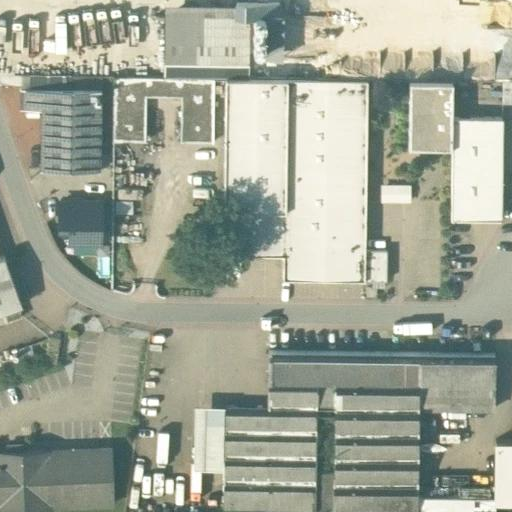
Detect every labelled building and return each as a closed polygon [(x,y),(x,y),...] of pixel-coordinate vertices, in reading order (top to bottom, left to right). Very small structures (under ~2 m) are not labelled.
[(56,39),(97,39),(97,3),(80,4),(80,14),(57,14),(57,6),(5,6),(5,47),(42,47),(42,21),(55,21),(56,39)] [(249,17),(165,15),(163,76),(213,77),(248,77),(249,17)] [(320,51),(255,50),(255,77),(320,78),(320,51)] [(101,75),(29,75),(29,87),(100,88),(101,75)] [(163,76),(113,76),(112,140),(145,140),(145,95),(180,95),(180,141),(212,141),(213,77),(163,76)] [(367,79),(225,77),(222,254),(283,254),(282,278),(364,279),(367,79)] [(29,87),(20,87),(19,108),(40,108),(40,168),(99,169),(100,88),(29,87)] [(501,117),(451,116),(450,217),(500,218),(501,117)] [(413,199),(412,182),(383,183),(383,200),(413,199)] [(100,201),(59,200),(59,226),(70,226),(69,242),(99,242),(100,201)] [(0,310),(21,303),(3,253),(2,254),(3,254),(0,255),(0,310)] [(494,352),(268,350),(267,406),(224,405),(222,506),(417,508),(417,506),(468,507),(470,505),(471,503),(471,497),(493,497),(492,503),(511,503),(511,440),(492,441),(491,496),(416,495),(418,407),(492,408),(494,352)] [(0,507),(48,506),(48,505),(112,502),(110,446),(46,449),(46,448),(0,449),(0,507)]
